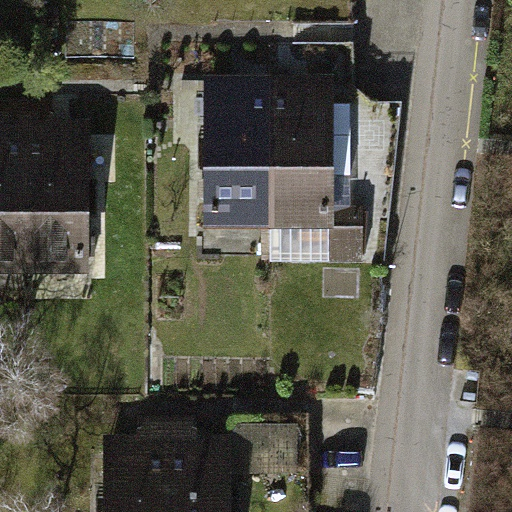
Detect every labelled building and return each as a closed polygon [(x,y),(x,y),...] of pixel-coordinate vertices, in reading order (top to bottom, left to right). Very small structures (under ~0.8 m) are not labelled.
[(315,240),(313,91),(251,92),(253,241),(315,240)] [(253,241),(251,92),(188,93),(190,242),(253,241)] [(0,279),(17,279),(15,130),(0,130),(0,279)] [(79,278),(77,130),(15,130),(17,279),(79,278)] [(240,476),(303,476),(303,426),(241,426),(240,476)] [(219,511),(219,449),(157,450),(157,511),(219,511)] [(157,511),(157,450),(94,451),(94,511),(157,511)] [(240,480),(239,511),(304,511),(305,482),(240,480)]
